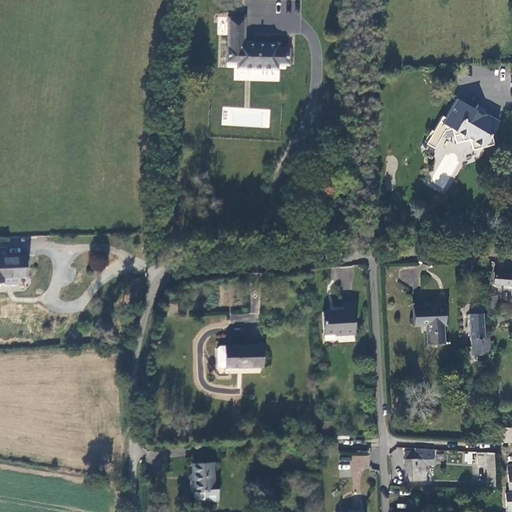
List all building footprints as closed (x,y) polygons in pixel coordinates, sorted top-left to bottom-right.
[(244,41),(245,17),(227,17),(226,46),(224,46),(223,62),(238,63),(238,68),(277,70),(278,64),(289,64),(289,48),(279,47),(279,42),(244,41)] [(475,108),(456,98),(446,115),(442,113),(426,141),(432,145),(440,129),(449,128),(451,134),(458,133),(460,139),(468,138),(470,147),(493,143),(490,131),(497,117),(487,112),(482,112),(481,116),(473,112),(475,108)] [(26,258),(0,259),(0,280),(2,281),(1,277),(2,277),(24,276),(27,276),(26,258)] [(503,283),(511,284),(511,273),(494,272),(493,283),(503,283)] [(25,284),(24,276),(2,277),(1,277),(2,281),(2,285),(25,284)] [(510,297),(511,296),(511,284),(503,283),(502,289),(511,290),(510,297)] [(497,295),(488,296),(488,311),(498,311),(497,295)] [(167,315),(177,314),(177,298),(167,298),(167,315)] [(343,311),(329,311),(331,332),(335,332),(335,334),(355,333),(354,302),(343,302),(343,311)] [(444,303),(412,305),(413,325),(426,325),(426,342),(444,342),(444,323),(446,323),(444,303)] [(482,303),(474,303),(475,314),(469,314),(470,338),(471,355),(489,354),(488,337),(483,338),(482,303)] [(216,363),(221,366),(261,366),(261,345),(219,345),(215,348),(216,363)] [(506,416),(494,415),(494,419),(494,425),(506,426),(506,416)] [(486,419),(487,442),(495,443),(495,441),(494,425),(494,419),(486,419)] [(511,426),(506,426),(494,425),(495,441),(511,440),(511,426)] [(426,478),(424,447),(415,447),(415,450),(404,451),(405,480),(426,478)] [(488,488),(496,487),(495,452),(487,451),(488,488)] [(351,494),(368,495),(369,456),(352,456),(351,494)] [(213,463),(193,464),(195,497),(205,497),(205,500),(218,500),(218,486),(214,486),(213,463)] [(492,502),(492,491),(476,491),(476,502),(492,502)]
